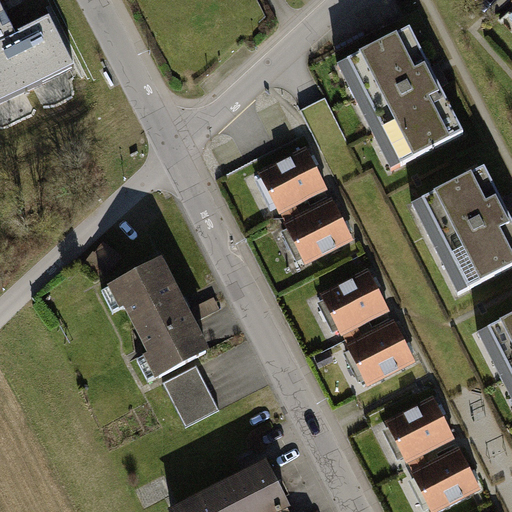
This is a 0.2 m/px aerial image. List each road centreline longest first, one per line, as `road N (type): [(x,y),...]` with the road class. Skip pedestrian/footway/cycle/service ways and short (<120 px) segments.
road 1 (residential): [(174,152),(357,511)]
road 2 (residential): [(174,152),(0,315)]
road 3 (residential): [(345,0),(174,152)]
road 4 (residential): [(98,0),(174,152)]
